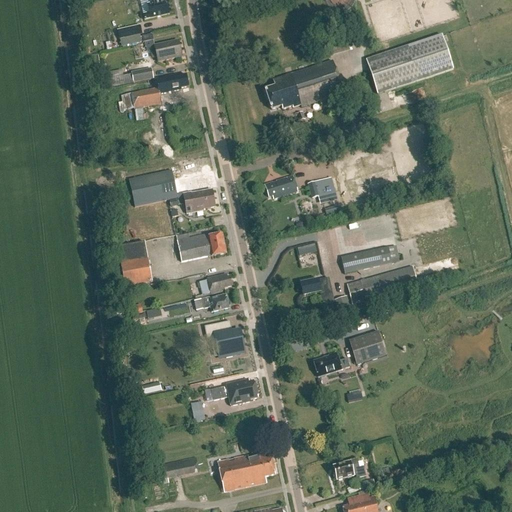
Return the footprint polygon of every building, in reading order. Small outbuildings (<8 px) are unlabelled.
[(166,2),(163,2),(162,0),(150,0),(151,5),(147,6),(149,15),(143,16),(145,21),(169,16),(166,2)] [(140,26),(117,31),(119,41),(120,40),(122,48),(142,44),(140,36),(142,35),(140,26)] [(379,57),(366,61),(378,97),(435,78),(455,71),(443,36),(379,57)] [(152,61),(157,60),(158,64),(182,58),(178,42),(154,47),(155,52),(151,53),(152,61)] [(98,58),(89,59),(90,67),(99,66),(98,58)] [(343,95),(332,62),(275,81),(273,82),(275,88),(265,91),(271,111),(281,108),(282,111),(292,108),(293,109),(301,107),(301,108),(343,95)] [(131,73),(133,84),(153,80),(151,69),(131,73)] [(132,76),(107,81),(109,90),(133,85),(132,76)] [(164,80),(164,82),(155,84),(157,90),(158,90),(158,91),(166,90),(166,93),(166,94),(180,91),(180,89),(188,88),(185,77),(177,79),(177,77),(164,80)] [(158,90),(157,90),(131,96),(133,111),(161,105),(158,91),(158,90)] [(300,114),(296,115),(299,122),(305,120),(303,113),(300,114)] [(203,211),(214,209),(211,191),(194,195),(194,196),(190,196),(190,194),(182,196),(176,197),(172,172),(129,179),(134,207),(177,199),(178,205),(184,204),(186,215),(203,212),(203,211)] [(298,193),(293,177),(276,183),(277,185),(273,186),(272,184),(264,186),(268,199),(272,198),(273,201),(298,193)] [(330,180),(308,186),(312,201),(318,199),(320,206),(336,202),(334,194),(330,180)] [(324,211),(327,219),(339,216),(337,207),(324,211)] [(306,223),(296,226),(298,234),(308,231),(306,223)] [(212,258),(226,255),(222,235),(208,238),(207,236),(177,242),(181,263),(208,258),(209,259),(211,258),(212,258)] [(124,289),(152,284),(144,244),(118,248),(121,265),(120,265),(124,289)] [(315,246),(305,248),(307,256),(317,253),(315,246)] [(397,248),(342,259),(345,277),(392,266),(391,261),(399,260),(397,248)] [(351,307),(418,288),(413,267),(345,286),(351,307)] [(227,279),(226,275),(207,280),(211,296),(225,293),(224,289),(233,287),(231,278),(227,279)] [(334,304),(328,279),(328,280),(318,282),(318,281),(311,283),(310,283),(308,283),(308,284),(301,285),(303,297),(304,297),(304,298),(310,296),(320,294),(321,296),(323,296),(325,306),(334,304)] [(228,309),(230,307),(229,304),(227,304),(225,297),(217,299),(214,300),(214,299),(209,300),(209,299),(202,301),(194,303),(197,312),(211,309),(212,314),(228,311),(229,311),(228,309)] [(338,315),(349,312),(344,297),(333,301),(338,315)] [(140,306),(128,309),(130,316),(142,314),(140,306)] [(153,311),(146,313),(148,321),(155,319),(153,311)] [(336,313),(328,314),(330,323),(338,321),(336,313)] [(241,353),(244,353),(240,332),(231,334),(229,320),(206,324),(208,336),(216,335),(219,357),(227,356),(227,358),(235,357),(241,356),(241,353)] [(356,367),(386,357),(378,333),(349,343),(356,367)] [(326,376),(349,369),(347,360),(339,362),(336,354),(328,357),(328,358),(313,363),(318,379),(320,378),(321,379),(325,378),(326,376)] [(249,384),(249,381),(248,381),(248,382),(226,387),(226,388),(211,391),(213,402),(229,399),(230,408),(250,403),(250,401),(258,399),(254,383),(249,384)] [(151,386),(153,394),(161,392),(159,384),(151,386)] [(360,391),(349,394),(349,395),(346,396),(348,405),(354,403),(354,402),(362,400),(360,391)] [(204,401),(193,403),(198,421),(208,419),(204,401)] [(141,418),(143,431),(151,430),(149,417),(141,418)] [(248,457),(217,464),(223,487),(233,485),(235,492),(266,484),(265,479),(275,476),(271,458),(260,460),(260,457),(248,459),(248,457)] [(156,482),(199,473),(195,458),(153,467),(156,482)] [(359,470),(357,462),(350,464),(350,463),(343,465),(344,466),(333,468),(335,475),(334,476),(335,479),(336,479),(337,482),(346,479),(348,480),(351,479),(352,478),(354,477),(353,477),(356,476),(357,480),(366,478),(364,469),(359,470)] [(382,471),(382,472),(384,479),(390,477),(392,476),(390,469),(387,470),(382,471)] [(373,481),(358,484),(360,491),(375,488),(373,481)] [(369,499),(368,495),(353,499),(354,503),(347,504),(347,507),(342,508),(342,511),(377,511),(374,498),(369,499)]
